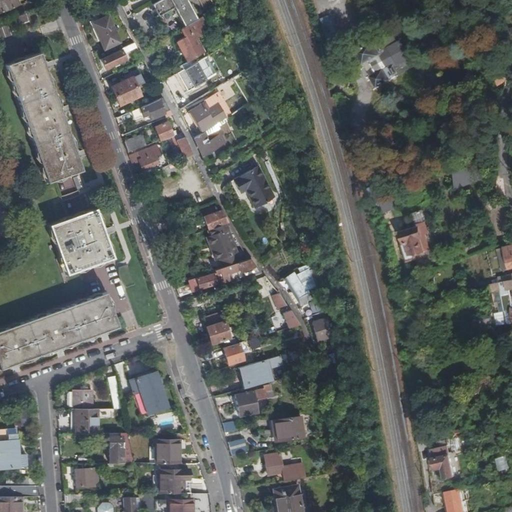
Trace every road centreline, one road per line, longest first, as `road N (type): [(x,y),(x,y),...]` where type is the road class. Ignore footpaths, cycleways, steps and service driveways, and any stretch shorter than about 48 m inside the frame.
road 1 (tertiary): [(179,329),(59,0)]
road 2 (tertiary): [(232,511),(179,329)]
road 3 (residential): [(39,379),(179,329)]
road 4 (residential): [(39,379),(53,511)]
